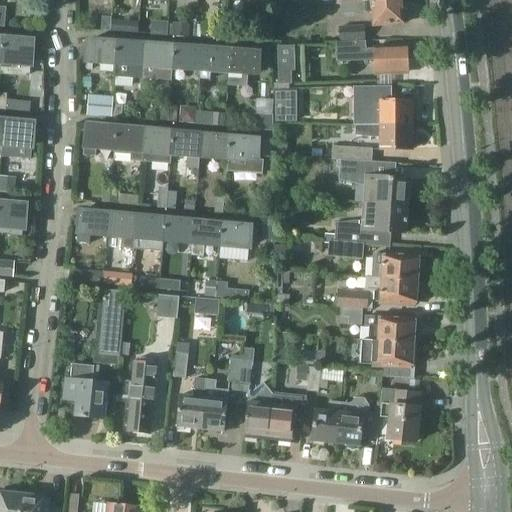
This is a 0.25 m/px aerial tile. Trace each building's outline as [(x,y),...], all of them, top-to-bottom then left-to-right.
[(392,0),(371,2),(365,2),(365,10),(372,10),(372,12),(373,26),(404,24),(402,1),(401,0),(392,0)] [(225,16),(215,16),(214,25),(213,25),(212,38),(224,39),(225,16)] [(101,30),(111,31),(112,20),(112,18),(103,17),(101,30)] [(139,22),(112,20),(111,31),(138,33),(139,22)] [(190,26),(176,25),(175,36),(189,37),(190,26)] [(363,26),(339,27),(339,28),(339,41),(364,40),(363,26)] [(3,64),(2,73),(30,76),(31,66),(33,43),(5,40),(3,64)] [(116,63),(118,44),(118,42),(89,40),(87,69),(92,69),(93,63),(93,61),(116,63)] [(118,44),(116,63),(116,67),(115,77),(143,79),(145,49),(145,46),(145,44),(118,42),(118,44)] [(365,42),(364,42),(339,43),(336,43),(337,44),(337,55),(337,57),(347,57),(347,58),(347,61),(347,62),(377,61),(377,62),(377,72),(381,72),(383,74),(388,74),(391,72),(407,72),(406,50),(406,48),(366,49),(365,49),(365,44),(365,42)] [(263,52),(263,56),(265,59),(265,66),(271,66),(271,59),(272,44),(264,43),(263,52)] [(174,48),(174,46),(146,44),(145,44),(145,46),(145,49),(143,79),(172,81),(172,74),(173,68),(173,67),(174,53),(174,50),(174,48)] [(173,67),(173,68),(200,70),(201,57),(201,56),(202,50),(202,48),(174,46),(174,48),(174,50),(174,53),(173,67)] [(291,83),(290,59),(294,59),(294,47),(278,48),(279,84),(291,83)] [(230,50),(202,48),(202,50),(201,56),(201,57),(200,70),(200,73),(200,79),(209,80),(210,80),(211,72),(229,73),(229,72),(230,58),(230,52),(230,50)] [(260,52),(230,50),(230,52),(230,58),(229,72),(228,86),(247,87),(248,73),(252,73),(258,74),(260,54),(260,52)] [(91,88),(91,77),(81,77),(81,88),(91,88)] [(363,88),(363,126),(411,125),(411,115),(411,114),(413,112),(413,107),(411,105),(411,104),(411,102),(411,100),(392,100),(392,94),(391,88),(363,88)] [(296,92),(275,93),(276,122),(297,121),(296,92)] [(89,97),(87,115),(112,117),(113,109),(113,106),(113,105),(114,99),(89,96),(89,97)] [(162,102),(161,122),(167,122),(169,103),(169,102),(162,102)] [(113,109),(112,117),(122,118),(122,117),(123,106),(113,105),(113,106),(113,109)] [(194,123),(195,110),(188,109),(182,115),(182,122),(194,123)] [(216,126),(216,127),(224,128),(224,127),(225,115),(217,115),(216,126)] [(261,130),(262,130),(264,130),(273,130),(273,116),(273,115),(262,115),(261,130)] [(5,146),(4,157),(31,160),(34,126),(7,123),(5,146)] [(411,136),(411,125),(363,126),(356,126),(355,136),(380,138),(381,150),(411,150),(411,147),(411,146),(413,144),(413,143),(413,139),(411,136)] [(84,148),(83,156),(85,156),(96,157),(96,149),(97,149),(112,150),(115,150),(116,139),(117,129),(100,128),(89,127),(87,127),(86,148),(85,148),(84,148)] [(115,150),(114,160),(116,160),(142,162),(144,142),(145,132),(117,129),(116,139),(115,150)] [(263,141),(273,142),(274,131),(273,130),(264,130),(263,141)] [(144,142),(142,162),(143,162),(171,164),(171,154),(172,144),(173,134),(145,132),(144,142)] [(172,144),(171,154),(173,154),(174,155),(188,156),(186,168),(188,168),(199,169),(200,156),(201,146),(202,136),(173,134),(172,144)] [(201,146),(200,156),(201,156),(228,158),(229,148),(230,139),(230,138),(202,136),(201,146)] [(228,158),(227,172),(261,175),(262,161),(257,161),(257,159),(258,141),(258,140),(248,140),(230,138),(230,139),(229,148),(228,158)] [(287,142),(274,141),(274,154),(287,154),(287,142)] [(333,147),(332,160),(333,160),(341,161),(372,163),(373,150),(373,149),(333,147)] [(340,161),(339,180),(340,181),(368,187),(368,188),(366,204),(406,206),(408,179),(378,177),(377,177),(378,164),(378,163),(374,163),(372,163),(341,161),(340,161)] [(0,191),(16,193),(17,180),(0,179),(0,191)] [(100,202),(110,203),(111,191),(101,190),(100,202)] [(120,192),(111,191),(110,203),(118,204),(120,192)] [(157,208),(166,208),(168,192),(159,191),(157,208)] [(168,192),(166,208),(176,209),(177,192),(168,192)] [(139,196),(128,195),(127,205),(139,206),(139,196)] [(223,214),(225,198),(216,198),(215,213),(223,214)] [(0,228),(24,231),(26,208),(27,206),(0,203),(0,228)] [(336,223),(335,244),(347,244),(362,246),(373,246),(373,240),(373,234),(373,232),(404,234),(406,208),(406,206),(366,204),(366,205),(365,220),(336,223)] [(110,216),(110,215),(81,212),(80,215),(78,243),(90,244),(90,240),(91,235),(103,236),(108,236),(109,226),(109,218),(110,216)] [(123,248),(134,249),(137,224),(137,218),(137,217),(110,215),(110,216),(109,218),(109,226),(108,236),(120,237),(119,248),(121,248),(123,248)] [(161,241),(164,241),(165,228),(165,221),(166,219),(137,217),(137,218),(137,224),(134,249),(161,252),(161,251),(161,241)] [(165,241),(192,244),(194,228),(194,223),(194,222),(166,219),(165,221),(165,228),(164,241),(165,241)] [(206,245),(221,246),(223,225),(194,222),(194,223),(194,228),(192,244),(191,254),(193,254),(202,255),(203,245),(206,245)] [(262,241),(275,240),(274,224),(262,224),(262,241)] [(251,227),(232,225),(223,225),(221,246),(223,246),(236,248),(249,249),(251,227)] [(329,250),(328,256),(350,258),(361,259),(362,246),(347,244),(335,244),(331,243),(329,243),(329,250)] [(274,263),(285,263),(285,247),(274,247),(274,263)] [(373,259),(371,279),(382,279),(416,282),(416,279),(417,278),(419,277),(419,271),(418,270),(417,269),(417,258),(373,254),(373,259)] [(0,275),(13,277),(14,264),(0,262),(0,275)] [(69,269),(68,282),(75,282),(85,283),(103,285),(103,284),(105,272),(69,269)] [(103,284),(103,285),(112,285),(130,287),(132,274),(131,274),(105,272),(103,284)] [(275,284),(288,284),(288,274),(275,274),(275,284)] [(160,280),(146,278),(145,288),(159,289),(160,280)] [(337,307),(341,307),(342,307),(362,309),(363,309),(367,309),(367,308),(368,301),(374,301),(377,301),(377,302),(414,305),(415,294),(416,293),(418,292),(418,286),(417,285),(416,284),(416,282),(382,279),(371,279),(366,278),(365,289),(363,289),(363,292),(338,290),(338,294),(337,307)] [(160,280),(159,289),(160,289),(179,291),(180,282),(180,281),(160,279),(160,280)] [(216,300),(218,288),(218,283),(207,282),(205,298),(216,300)] [(243,302),(244,291),(218,288),(216,300),(243,302)] [(118,355),(119,343),(124,292),(107,291),(105,291),(103,319),(102,334),(100,354),(102,354),(118,356),(118,355)] [(178,320),(180,297),(159,295),(157,318),(178,320)] [(289,304),(289,296),(275,295),(275,304),(289,304)] [(196,298),(195,314),(204,315),(219,316),(220,300),(196,298)] [(340,324),(361,325),(362,309),(342,307),(341,307),(340,324)] [(414,319),(366,316),(365,327),(371,327),(370,340),(412,343),(415,343),(416,331),(413,331),(414,322),(414,319)] [(412,343),(370,340),(363,339),(362,343),(361,364),(371,364),(371,367),(384,368),(383,376),(410,378),(411,369),(412,356),(415,356),(415,343),(412,343)] [(119,343),(118,355),(120,355),(128,356),(129,344),(125,344),(121,343),(119,343)] [(178,343),(175,377),(176,377),(186,378),(188,356),(190,344),(178,343)] [(240,385),(238,405),(249,406),(246,436),(271,438),(275,396),(265,384),(255,393),(251,392),(249,392),(252,367),(253,350),(244,349),(243,362),(240,385)] [(317,355),(302,354),(301,364),(316,365),(317,355)] [(153,365),(154,360),(140,359),(139,363),(135,363),(133,383),(125,382),(123,400),(132,401),(129,433),(151,435),(157,365),(153,365)] [(232,361),(230,384),(240,385),(243,362),(232,361)] [(73,417),(78,417),(105,420),(106,406),(106,404),(115,405),(117,387),(117,386),(94,383),(95,367),(72,365),(70,378),(64,378),(62,401),(75,402),(73,417)] [(308,385),(307,392),(309,392),(318,393),(321,370),(321,369),(310,367),(310,369),(310,372),(308,385)] [(299,371),(298,384),(299,384),(308,385),(310,372),(300,371),(299,371)] [(181,397),(177,427),(201,430),(207,380),(196,378),(194,398),(193,398),(181,397)] [(207,380),(201,430),(202,430),(225,432),(229,392),(229,390),(217,389),(217,381),(208,380),(207,380)] [(415,443),(420,397),(420,394),(384,390),(381,419),(392,420),(389,441),(415,443)] [(275,396),(271,438),(294,441),(295,430),(303,431),(307,399),(286,397),(275,396)] [(341,404),(337,445),(348,447),(348,449),(359,450),(360,447),(362,435),(376,437),(379,413),(369,412),(369,406),(365,399),(356,398),(349,405),(341,404)] [(317,412),(314,443),(337,445),(341,404),(330,403),(329,413),(317,412)] [(0,511),(20,511),(22,497),(22,495),(9,494),(9,495),(0,494),(0,511)] [(20,511),(58,511),(59,511),(47,510),(48,500),(35,498),(35,497),(22,495),(22,497),(20,511)]
